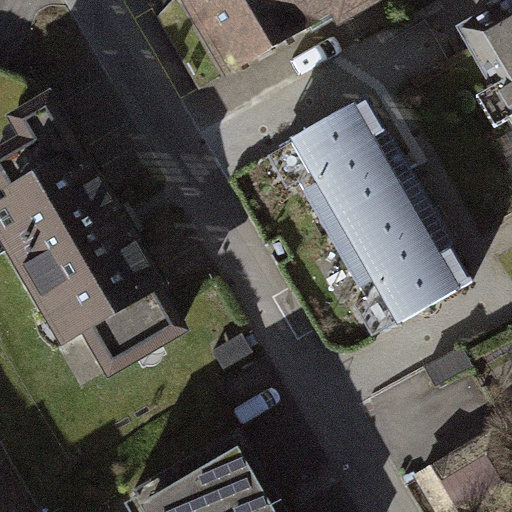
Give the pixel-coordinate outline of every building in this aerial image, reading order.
[(176,0),(170,4),(220,89),(314,35),(333,24),(339,35),(399,0),(176,0)] [(511,35),(451,73),(511,171),(511,35)] [(0,180),(10,199),(0,204),(0,266),(57,368),(85,353),(104,387),(184,343),(49,103),(0,131),(13,154),(0,161),(0,180)] [(366,110),(285,157),(394,342),(474,295),(366,110)] [(473,382),(462,362),(427,380),(438,401),(473,382)] [(511,489),(487,446),(414,488),(428,511),(503,511),(511,507),(511,489)] [(282,511),(253,453),(135,511),(282,511)]
